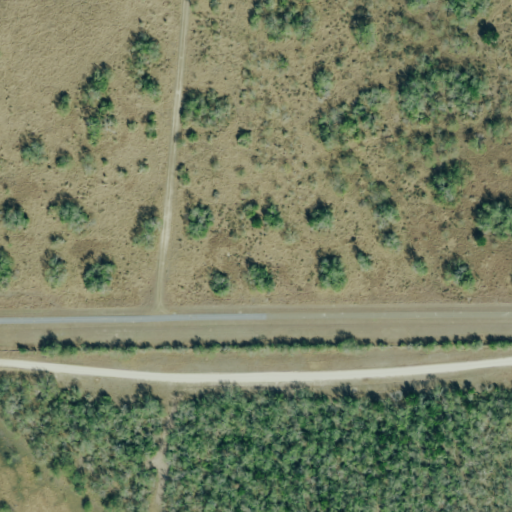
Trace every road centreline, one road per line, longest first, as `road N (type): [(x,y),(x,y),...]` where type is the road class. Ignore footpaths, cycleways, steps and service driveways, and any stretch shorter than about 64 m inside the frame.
road 1 (residential): [(0,363),(152,378),(511,365)]
road 2 (residential): [(0,327),(511,318)]
